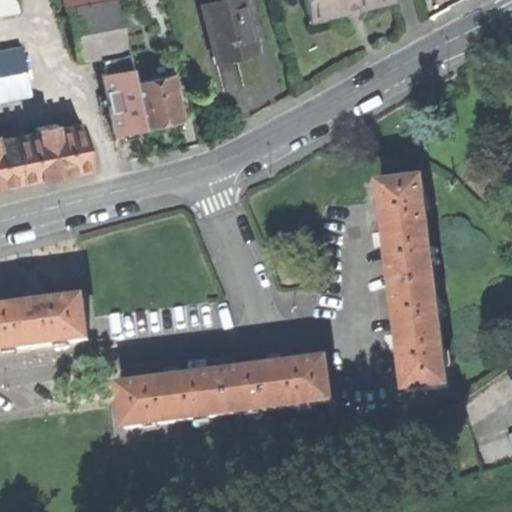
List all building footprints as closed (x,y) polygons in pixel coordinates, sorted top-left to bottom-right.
[(0,0),(0,13),(19,10),(17,0),(0,0)] [(76,59),(97,54),(127,48),(117,0),(101,0),(65,7),(76,59)] [(246,54),(256,52),(243,0),(213,0),(201,3),(214,56),(235,51),(236,57),(246,54)] [(373,0),(301,0),(305,13),(319,9),(321,15),(350,7),(374,1),(373,0)] [(5,48),(14,97),(29,94),(20,45),(5,48)] [(0,98),(0,99),(14,97),(5,48),(0,49),(0,98)] [(97,54),(100,69),(130,63),(127,48),(97,54)] [(113,131),(143,125),(134,81),(130,63),(100,69),(113,131)] [(162,121),(180,117),(170,73),(134,81),(143,125),(162,121)] [(12,136),(20,179),(53,172),(89,165),(80,121),(56,126),(55,119),(35,123),(36,131),(12,136)] [(0,183),(20,179),(12,136),(0,138),(0,183)] [(423,182),(381,187),(386,231),(388,246),(394,289),(436,284),(423,182)] [(374,248),(388,246),(386,231),(372,233),(373,240),(374,248)] [(449,388),(436,284),(394,289),(399,332),(401,347),(407,393),(449,388)] [(25,300),(26,308),(39,306),(38,299),(31,300),(25,300)] [(0,353),(89,342),(83,300),(39,306),(26,308),(0,311),(0,353)] [(387,349),(401,347),(399,332),(385,334),(386,341),(387,349)] [(264,354),(266,368),(280,366),(279,352),(271,353),(264,354)] [(230,417),(332,403),(326,360),(280,366),(266,368),(224,374),(230,417)] [(162,366),(165,382),(180,380),(178,364),(170,365),(162,366)] [(125,431),(230,417),(224,374),(180,380),(165,382),(119,389),(125,431)]
